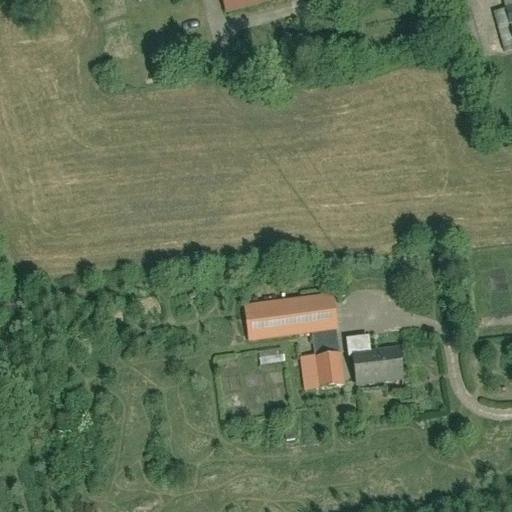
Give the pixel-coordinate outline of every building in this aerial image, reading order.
[(220,0),(225,14),(275,0),(220,0)] [(508,26),(511,24),(511,6),(503,8),(508,26)] [(249,342),(336,331),(331,297),(245,308),(249,342)] [(384,383),(384,381),(402,379),(398,351),(370,355),(368,338),(345,340),(347,359),(352,358),(356,386),(384,383)] [(310,359),(309,341),(294,342),(295,360),(310,359)] [(340,356),(299,361),(303,393),(344,387),(340,356)]
